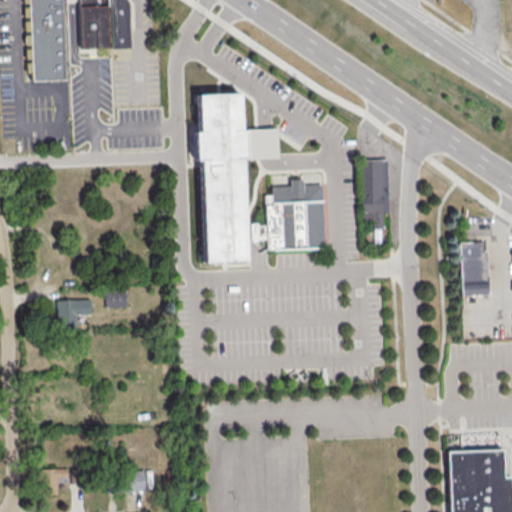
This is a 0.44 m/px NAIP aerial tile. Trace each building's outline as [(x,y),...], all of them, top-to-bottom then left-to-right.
[(26,81),(23,0),(62,0),(65,80),(26,81)] [(81,48),(78,0),(127,0),(129,2),(131,46),(81,48)] [(197,92),(199,129),(195,130),(197,160),(200,159),(204,261),(247,259),(243,156),(246,156),(245,128),(241,129),(240,91),(197,92)] [(245,128),(268,127),(277,127),(279,155),(269,155),(246,156),(245,128)] [(362,161),(387,160),(389,214),(384,214),(385,230),(373,230),(372,219),(365,220),(362,161)] [(327,247),(269,250),(261,252),(254,242),(253,224),(267,223),(266,193),(274,193),(273,186),(293,185),(293,178),(304,178),(304,184),(324,183),(327,247)] [(460,241),(483,240),(483,249),(487,249),(489,294),(461,295),(460,241)] [(124,305),(123,287),(103,288),(103,306),(124,305)] [(54,299),(55,329),(74,329),(74,313),(88,313),(88,298),(54,299)] [(447,511),(445,450),(500,448),(501,477),(508,477),(509,511),(447,511)] [(65,467),(38,467),(38,494),(56,493),(55,482),(66,482),(65,467)] [(143,470),(122,470),(122,492),(143,491),(143,470)]
